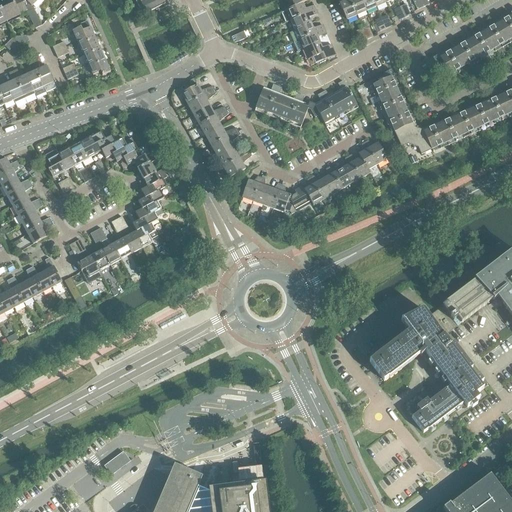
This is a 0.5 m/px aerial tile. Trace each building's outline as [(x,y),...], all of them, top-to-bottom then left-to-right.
[(2,0),(0,1),(0,8),(6,22),(27,12),(27,11),(23,3),(16,6),(12,0),(2,0)] [(12,0),(16,6),(23,3),(27,11),(27,12),(35,29),(42,26),(32,6),(37,0),(12,0)] [(139,0),(146,13),(165,4),(162,0),(139,0)] [(357,16),(350,0),(345,0),(346,1),(340,4),(347,20),(357,16)] [(350,0),(357,16),(367,11),(362,0),(350,0)] [(362,0),(367,11),(377,7),(373,0),(362,0)] [(424,7),(420,0),(412,0),(417,10),(424,7)] [(287,23),(292,21),(316,10),(314,6),(306,10),(303,4),(295,8),(282,13),(287,23)] [(406,5),(400,7),(405,18),(411,15),(406,5)] [(405,18),(400,7),(394,10),(399,21),(405,18)] [(292,21),(296,31),(312,24),(309,18),(318,14),(316,10),(292,21)] [(387,15),(382,18),(386,29),(392,26),(387,15)] [(458,46),(459,47),(453,51),(452,50),(444,54),(445,55),(440,58),(451,75),(511,39),(511,15),(510,17),(510,16),(503,20),(503,21),(495,26),(495,25),(487,29),(488,30),(481,34),(481,33),(473,37),(474,38),(466,43),(466,42),(458,46)] [(386,29),(382,18),(376,20),(380,31),(386,29)] [(73,32),(78,43),(86,40),(87,43),(96,39),(88,22),(80,25),(81,28),(73,32)] [(296,31),(300,41),(325,30),(323,26),(314,29),(312,24),(296,31)] [(369,26),(363,29),(368,39),(373,37),(369,26)] [(368,39),(363,29),(357,31),(362,42),(368,39)] [(300,41),(305,50),(321,43),(318,37),(327,34),(325,30),(300,41)] [(235,36),(238,43),(247,38),(244,32),(235,36)] [(26,36),(13,37),(18,46),(29,41),(26,36)] [(18,46),(13,37),(5,46),(9,50),(18,46)] [(78,43),(83,54),(91,51),(93,54),(101,50),(96,39),(87,43),(86,40),(78,43)] [(53,48),(56,53),(67,48),(64,43),(53,48)] [(321,43),(305,50),(309,60),(313,58),(316,64),(317,64),(319,67),(318,68),(319,68),(329,62),(329,61),(328,59),(336,55),(331,44),(323,48),(321,43)] [(67,48),(56,53),(58,58),(69,53),(67,48)] [(83,54),(88,65),(96,62),(98,65),(106,61),(101,50),(93,54),(91,51),(83,54)] [(433,58),(436,64),(438,65),(439,65),(440,65),(441,64),(441,63),(441,62),(441,61),(438,56),(433,58)] [(96,62),(88,65),(93,76),(101,73),(102,76),(111,72),(106,61),(98,65),(96,62)] [(37,62),(32,64),(43,88),(44,88),(54,84),(47,67),(40,70),(37,62)] [(32,73),(26,76),(36,97),(36,98),(46,94),(44,88),(43,88),(32,64),(29,65),(32,73)] [(63,69),(66,76),(77,70),(74,64),(63,69)] [(17,70),(13,72),(26,101),(36,97),(26,76),(21,78),(17,70)] [(77,70),(66,76),(68,80),(79,75),(77,70)] [(388,79),(392,78),(395,76),(392,71),(386,73),(386,75),(387,78),(388,79)] [(13,82),(6,84),(14,101),(16,106),(26,101),(13,72),(9,74),(13,82)] [(394,82),(392,78),(388,79),(374,86),(402,148),(409,145),(418,148),(422,155),(511,113),(511,89),(504,93),(505,95),(498,98),(497,97),(489,100),(490,102),(482,106),(481,104),(474,107),(474,109),(467,113),(466,111),(458,114),(459,116),(451,120),(450,118),(442,122),(443,123),(437,126),(436,125),(428,128),(429,130),(425,132),(415,129),(411,120),(413,119),(409,112),(408,113),(404,105),(406,104),(402,96),(400,97),(397,90),(399,89),(395,81),(394,82)] [(0,85),(0,96),(4,106),(14,101),(6,84),(1,87),(0,85)] [(182,94),(188,105),(215,90),(213,87),(201,91),(198,86),(182,94)] [(188,105),(194,116),(210,107),(207,102),(217,94),(215,90),(188,105)] [(316,108),(320,116),(325,124),(357,106),(348,90),(316,108)] [(256,109),(302,126),(308,109),(263,92),(256,109)] [(194,116),(200,126),(227,111),(225,108),(213,112),(210,107),(194,116)] [(316,118),(320,116),(316,108),(312,107),(311,110),(316,118)] [(200,126),(206,137),(222,128),(219,123),(228,114),(227,111),(200,126)] [(206,137),(212,147),(238,132),(237,129),(225,133),(222,128),(206,137)] [(212,147),(218,158),(233,149),(231,144),(240,135),(238,132),(212,147)] [(95,155),(102,152),(106,149),(102,142),(105,140),(101,133),(91,138),(95,145),(91,147),(95,155)] [(126,162),(124,159),(129,157),(124,148),(127,147),(125,143),(123,140),(123,139),(121,135),(114,139),(116,143),(113,145),(117,153),(113,156),(117,163),(121,161),(123,164),(126,162)] [(106,159),(113,156),(117,153),(113,145),(116,143),(114,139),(112,136),(105,140),(102,142),(106,149),(102,152),(106,159)] [(85,161),(95,155),(91,147),(95,145),(91,138),(80,144),(84,151),(80,153),(85,161)] [(128,167),(135,163),(139,161),(135,152),(138,151),(134,143),(132,139),(125,143),(127,147),(124,148),(129,157),(124,159),(126,162),(128,167)] [(369,141),(365,144),(378,166),(388,160),(378,144),(374,146),(369,141)] [(74,167),(85,161),(80,153),(84,151),(80,144),(70,150),(74,157),(70,159),(74,167)] [(359,155),(361,159),(361,158),(368,171),(369,170),(378,166),(365,144),(362,145),(364,152),(359,155)] [(144,179),(145,180),(155,174),(154,173),(151,167),(150,164),(157,160),(153,152),(149,154),(145,147),(138,151),(135,152),(139,161),(135,163),(137,166),(132,168),(135,173),(139,171),(140,173),(144,179)] [(218,158),(224,168),(250,153),(248,150),(237,154),(233,149),(218,158)] [(64,173),(74,167),(70,159),(74,157),(70,150),(59,156),(63,163),(59,165),(64,173)] [(250,153),(224,168),(230,179),(245,170),(242,164),(252,156),(250,153)] [(352,155),(348,157),(361,179),(371,173),(369,170),(368,171),(361,158),(361,159),(357,160),(352,155)] [(53,179),(64,173),(59,165),(63,163),(59,156),(48,162),(52,169),(49,171),(53,179)] [(347,166),(343,168),(352,184),(361,179),(348,157),(345,159),(347,166)] [(0,163),(0,176),(20,166),(18,162),(9,166),(6,160),(0,163)] [(0,176),(0,183),(2,187),(17,179),(14,175),(22,169),(20,166),(0,176)] [(333,166),(330,168),(342,189),(352,184),(343,168),(339,171),(333,166)] [(91,167),(85,170),(91,180),(96,178),(91,167)] [(328,177),(323,179),(332,195),(342,189),(330,168),(326,170),(328,177)] [(91,180),(85,170),(79,173),(85,184),(91,180)] [(159,172),(163,180),(167,178),(163,170),(159,172)] [(157,192),(160,191),(167,187),(163,180),(159,172),(155,174),(145,180),(144,179),(139,182),(142,187),(147,184),(149,187),(149,188),(153,186),(157,192)] [(242,197),(252,201),(261,178),(258,177),(253,182),(248,180),(242,197)] [(314,177),(311,179),(323,200),(332,195),(323,179),(319,181),(314,177)] [(252,201),(262,205),(269,187),(265,186),(265,179),(261,178),(252,201)] [(2,187),(7,197),(31,184),(29,180),(19,184),(17,179),(2,187)] [(69,179),(64,181),(70,192),(75,189),(69,179)] [(309,187),(305,189),(304,190),(312,203),(313,205),(323,200),(311,179),(308,181),(309,187)] [(70,192),(64,181),(58,184),(64,195),(70,192)] [(262,205),(273,209),(281,185),(278,183),(272,189),(269,187),(262,205)] [(7,197),(12,207),(27,198),(24,193),(32,187),(31,184),(7,197)] [(284,210),(290,195),(285,193),(285,186),(281,185),(273,209),(283,212),(284,210)] [(157,202),(158,202),(165,199),(160,191),(157,192),(153,186),(149,188),(149,187),(142,191),(141,190),(136,193),(139,198),(143,196),(145,198),(145,199),(150,197),(153,204),(157,202)] [(290,195),(284,210),(290,212),(291,214),(296,211),(296,212),(312,203),(304,190),(305,189),(302,186),(294,191),(295,192),(293,193),(291,192),(290,195)] [(154,213),(157,218),(164,214),(158,202),(157,202),(153,204),(150,197),(145,199),(145,198),(138,202),(133,204),(136,209),(140,206),(142,210),(147,208),(150,215),(154,213)] [(12,207),(18,216),(41,204),(39,200),(30,203),(27,198),(12,207)] [(18,216),(23,226),(38,217),(35,212),(42,206),(41,204),(18,216)] [(152,224),(159,220),(157,218),(154,213),(150,215),(147,208),(142,210),(136,213),(136,212),(131,215),(134,220),(138,217),(140,221),(145,219),(149,226),(152,224)] [(23,226),(28,235),(51,222),(49,219),(40,222),(38,217),(23,226)] [(122,217),(117,220),(122,230),(128,228),(122,217)] [(149,235),(152,240),(158,236),(152,224),(149,226),(145,219),(140,221),(133,225),(137,232),(137,233),(141,230),(145,237),(149,235)] [(122,230),(117,220),(112,223),(117,233),(122,230)] [(51,222),(28,235),(33,244),(48,236),(45,231),(53,225),(51,222)] [(102,242),(105,249),(109,247),(113,255),(117,253),(121,260),(126,257),(129,263),(135,260),(132,254),(128,247),(124,249),(119,241),(113,245),(107,239),(101,229),(95,231),(101,242),(102,242)] [(138,241),(142,249),(153,243),(152,240),(149,235),(145,237),(141,230),(137,233),(137,232),(130,236),(134,243),(138,241)] [(96,245),(101,242),(95,231),(90,234),(96,245)] [(132,254),(142,249),(138,241),(134,243),(130,236),(119,241),(124,249),(128,247),(132,254)] [(180,236),(170,244),(173,249),(183,241),(180,236)] [(80,240),(74,243),(80,254),(86,251),(80,240)] [(80,254),(74,243),(69,246),(75,256),(80,254)] [(106,249),(99,253),(103,260),(107,258),(111,266),(121,260),(117,253),(113,255),(109,247),(105,249),(106,249)] [(171,248),(160,254),(164,261),(174,255),(175,254),(172,249),(171,248)] [(447,303),(433,313),(434,314),(448,333),(492,299),(493,301),(497,297),(511,316),(511,252),(508,256),(508,255),(446,302),(447,303)] [(99,253),(88,259),(92,266),(96,264),(100,271),(111,266),(107,258),(103,260),(99,253)] [(49,270),(44,272),(53,288),(62,283),(54,268),(54,267),(50,259),(45,261),(49,270)] [(81,272),(82,272),(85,270),(92,283),(103,277),(100,272),(100,271),(96,264),(92,266),(88,259),(77,265),(81,272)] [(33,268),(30,269),(43,293),(53,288),(44,272),(38,276),(33,268)] [(30,280),(25,283),(33,298),(43,293),(30,269),(26,271),(30,280)] [(85,270),(82,272),(89,285),(92,283),(85,270)] [(14,278),(11,280),(24,303),(33,298),(25,283),(19,286),(14,278)] [(70,278),(65,282),(68,287),(73,284),(70,278)] [(11,290),(6,293),(14,309),(24,303),(11,280),(7,282),(11,290)] [(0,296),(0,305),(4,314),(14,309),(6,293),(0,296)] [(488,386),(448,333),(434,314),(430,317),(424,311),(423,310),(401,321),(404,325),(404,326),(369,352),(374,359),(370,362),(384,382),(389,378),(389,379),(420,356),(421,357),(426,353),(431,360),(430,360),(450,386),(428,402),(427,400),(417,408),(420,412),(412,418),(424,434),(428,430),(429,431),(464,404),(467,408),(475,402),(480,399),(477,395),(488,386)] [(124,452),(104,467),(112,476),(131,462),(124,452)] [(266,511),(264,485),(211,493),(200,489),(204,478),(175,467),(155,511),(149,511),(143,504),(135,510),(131,511),(266,511)] [(511,511),(511,503),(490,475),(450,506),(450,505),(443,510),(445,511),(511,511)]
